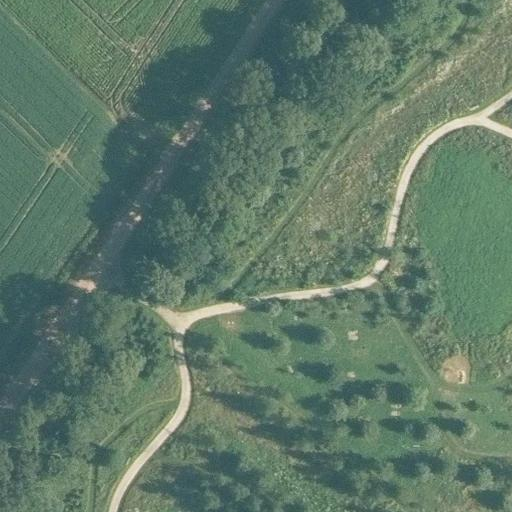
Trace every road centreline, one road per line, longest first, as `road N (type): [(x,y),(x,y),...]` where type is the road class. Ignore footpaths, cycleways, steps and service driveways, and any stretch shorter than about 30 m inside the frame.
road 1 (track): [(99,265),(275,0)]
road 2 (track): [(0,415),(99,265)]
